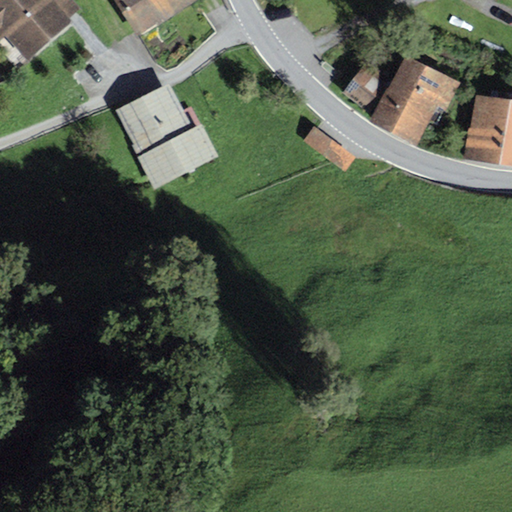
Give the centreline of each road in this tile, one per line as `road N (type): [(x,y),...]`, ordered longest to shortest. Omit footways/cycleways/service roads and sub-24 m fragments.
road 1 (tertiary): [(511,181),(391,152),(315,96),(254,24)]
road 2 (unclassified): [(254,24),(155,77),(0,129)]
